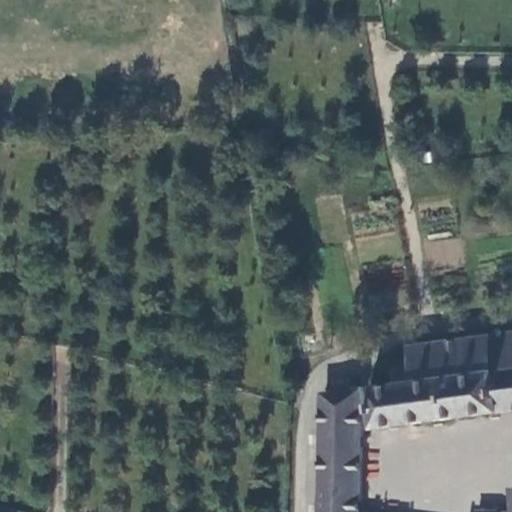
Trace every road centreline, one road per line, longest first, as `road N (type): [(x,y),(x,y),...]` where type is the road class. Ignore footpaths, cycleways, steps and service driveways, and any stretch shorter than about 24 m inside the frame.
road 1 (track): [(429,328),(379,58),(511,63)]
road 2 (track): [(511,316),(429,328),(323,373),(303,432),(299,511)]
road 3 (track): [(63,344),(57,511)]
